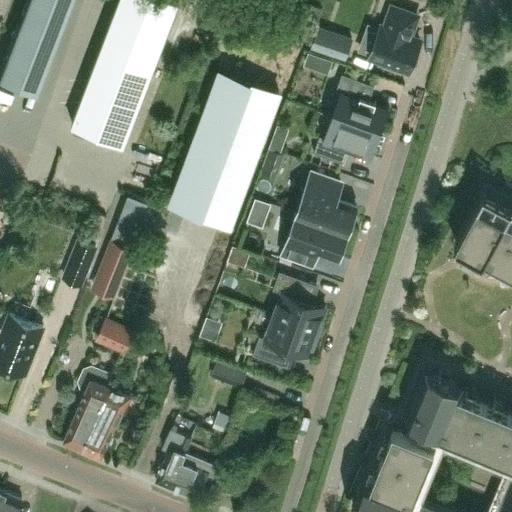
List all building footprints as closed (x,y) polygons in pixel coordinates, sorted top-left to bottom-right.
[(49,52),(47,52),(66,0),(25,0),(0,67),(0,77),(34,91),(49,52)] [(118,0),(72,122),(123,142),(176,0),(118,0)] [(309,2),(304,18),(317,22),(321,6),(309,2)] [(419,38),(409,35),(417,13),(392,4),(384,26),(381,24),(370,54),(408,67),(419,38)] [(350,36),(331,29),(318,25),(316,29),(311,44),(344,55),(350,36)] [(308,50),(303,63),(312,66),(317,54),(308,50)] [(341,89),(332,112),(379,129),(388,104),(375,100),(375,99),(374,99),(369,97),(374,82),(342,71),(336,87),(341,89)] [(219,73),(172,198),(230,220),(277,95),(219,73)] [(370,153),(379,129),(332,112),(325,110),(324,110),(332,113),(324,135),(319,133),(313,150),(342,160),(348,145),(370,153)] [(53,117),(35,160),(82,180),(100,137),(53,117)] [(271,138),(268,146),(280,150),(283,142),(271,138)] [(268,146),(265,156),(280,161),(283,151),(280,150),(268,146)] [(296,210),(347,228),(356,205),(334,197),(340,179),(311,169),(296,210)] [(511,207),(510,206),(481,191),(455,240),(483,256),(485,253),(511,267),(511,207)] [(254,195),(251,203),(265,208),(267,201),(254,195)] [(282,251),(310,261),(317,244),(339,252),(347,228),(296,210),(282,251)] [(110,236),(99,265),(123,275),(134,246),(110,236)] [(63,276),(80,283),(93,249),(76,243),(63,276)] [(282,290),(274,313),(316,328),(325,304),(310,299),(316,281),(279,268),(273,287),(282,290)] [(126,304),(148,308),(152,285),(129,281),(126,304)] [(0,361),(25,371),(43,324),(9,311),(3,328),(0,326),(0,361)] [(259,333),(252,352),(287,364),(293,346),(308,352),(316,328),(274,313),(266,335),(259,333)] [(125,349),(134,329),(107,317),(98,337),(125,349)] [(83,364),(77,378),(79,386),(82,387),(75,402),(78,404),(63,439),(82,447),(110,384),(116,371),(91,361),(83,364)] [(246,370),(231,364),(227,376),(242,381),(246,370)] [(511,511),(511,407),(463,388),(464,384),(423,367),(405,412),(413,416),(407,429),(393,423),(373,473),(369,471),(352,511),(511,511)] [(101,456),(129,393),(110,384),(82,447),(101,456)] [(278,411),(275,418),(282,421),(285,414),(278,411)] [(177,413),(163,446),(168,448),(156,479),(177,487),(192,451),(186,449),(197,422),(177,413)] [(198,496),(208,471),(214,474),(219,463),(192,451),(177,487),(198,496)] [(242,489),(257,495),(264,479),(249,472),(242,489)] [(2,487),(0,492),(0,511),(14,511),(21,495),(2,487)]
